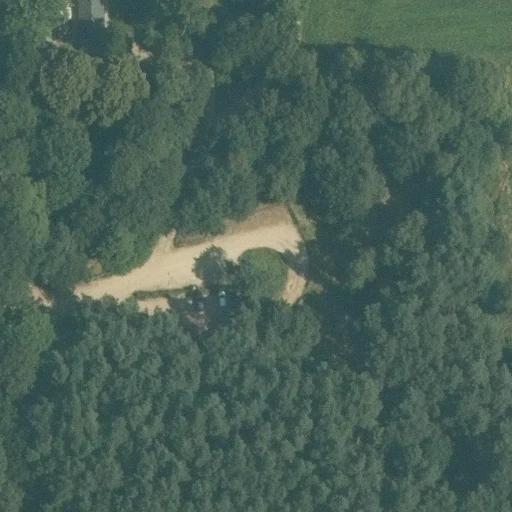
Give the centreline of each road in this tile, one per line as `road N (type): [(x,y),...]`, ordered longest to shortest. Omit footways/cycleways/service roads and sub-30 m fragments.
road 1 (track): [(271,511),(208,400),(167,354),(142,337),(46,310)]
road 2 (track): [(132,273),(153,251),(196,162),(210,0)]
